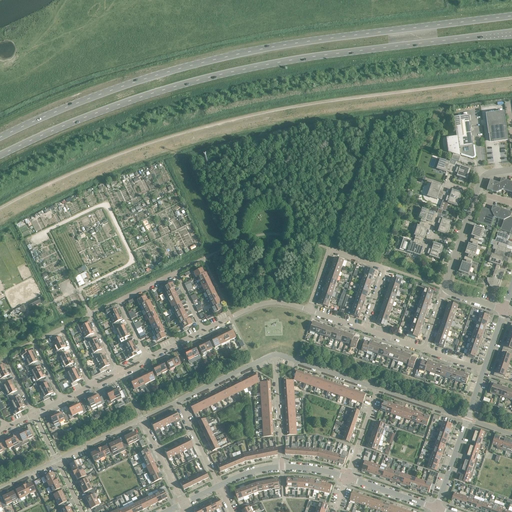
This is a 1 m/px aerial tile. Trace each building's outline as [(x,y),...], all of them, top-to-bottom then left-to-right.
[(504,112),(486,114),(488,135),(489,135),(489,134),(493,133),(493,134),(494,134),(494,138),(499,142),(507,141),(508,141),(504,112)] [(454,118),(457,137),(447,138),(447,139),(448,153),(454,154),(452,159),(458,161),(460,156),(458,155),(457,153),(459,152),(459,153),(472,158),(473,158),(474,157),(474,156),(475,156),(475,155),(474,149),(474,148),(475,148),(474,148),(474,147),(473,146),(470,116),(454,118)] [(447,170),(453,172),(455,165),(449,164),(450,163),(440,160),(437,169),(446,172),(447,170)] [(456,163),(455,165),(453,172),(458,174),(457,176),(467,179),(470,170),(461,167),(461,165),(456,163)] [(487,190),(492,191),(497,193),(503,190),(500,184),(490,180),(487,190)] [(506,180),(500,184),(503,190),(508,192),(511,182),(506,180)] [(437,199),(443,200),(445,194),(440,192),(441,187),(432,184),(427,196),(437,200),(437,199)] [(457,207),(462,194),(452,190),(450,196),(445,194),(443,200),(440,209),(443,210),(445,211),(448,203),(457,207)] [(491,227),(494,217),(491,211),(482,208),(477,222),(491,227)] [(498,208),(491,211),(494,217),(499,219),(502,209),(498,208)] [(422,219),(420,224),(427,226),(428,222),(432,223),(431,224),(434,225),(438,214),(437,213),(435,213),(422,209),(419,218),(422,219)] [(439,209),(437,213),(438,214),(434,225),(440,227),(443,219),(444,216),(441,215),(443,210),(440,209),(439,209)] [(507,211),(502,209),(499,219),(504,221),(510,217),(507,211)] [(511,227),(511,218),(510,217),(504,221),(501,230),(510,233),(511,227)] [(452,222),(443,219),(440,227),(438,232),(448,235),(452,222)] [(427,226),(420,224),(419,227),(418,226),(414,236),(416,236),(415,239),(422,241),(422,238),(424,239),(427,229),(426,229),(427,226)] [(473,236),(471,242),(478,244),(480,238),(481,239),(484,229),(475,226),(471,236),(473,236)] [(492,240),(490,244),(494,246),(493,249),(510,255),(511,250),(510,250),(511,248),(511,247),(511,242),(507,241),(507,240),(508,240),(509,236),(498,232),(497,236),(498,236),(497,238),(495,241),(492,240)] [(400,249),(408,252),(414,254),(414,255),(416,255),(420,256),(421,254),(424,255),(425,253),(427,247),(424,246),(423,247),(420,246),(422,241),(415,239),(414,242),(404,238),(400,249)] [(478,244),(471,242),(470,245),(468,244),(465,254),(467,254),(466,257),(472,259),(473,256),(475,257),(478,247),(477,247),(478,244)] [(432,249),(427,247),(425,253),(430,255),(430,256),(439,260),(444,247),(434,243),(432,249)] [(496,265),(495,269),(498,270),(500,266),(502,267),(503,262),(501,261),(503,257),(487,252),(486,255),(491,256),(489,262),(496,265)] [(334,261),(333,263),(342,266),(344,261),(333,257),(332,260),(334,261)] [(472,259),(466,257),(464,263),(462,262),(459,272),(469,275),(472,265),(470,265),(472,259)] [(342,266),(333,263),(332,266),(331,265),(330,268),(340,271),(342,266)] [(196,278),(197,277),(204,274),(202,268),(193,273),(196,278)] [(340,271),(330,268),(329,270),(330,271),(330,273),(339,276),(340,271)] [(366,269),(364,274),(373,277),(374,275),(376,275),(377,272),(366,269)] [(498,270),(495,269),(492,278),(486,278),(487,278),(487,280),(488,282),(488,284),(490,283),(489,286),(498,289),(504,272),(498,270)] [(205,273),(204,274),(197,277),(200,282),(208,278),(205,273)] [(339,276),(330,273),(329,276),(327,275),(326,278),(337,282),(339,276)] [(373,277),(364,274),(363,279),(373,283),(374,280),(373,279),(373,277)] [(391,280),(391,283),(400,286),(402,281),(391,277),(390,280),(391,280)] [(210,283),(208,278),(200,282),(202,287),(210,283)] [(337,282),(326,278),(325,281),(327,281),(326,284),(335,287),(337,282)] [(373,283),(363,279),(361,284),(370,287),(371,285),(372,285),(373,283)] [(168,285),(166,282),(161,285),(162,288),(164,287),(166,292),(173,289),(175,288),(172,283),(168,285)] [(213,288),(210,283),(202,287),(205,293),(213,288)] [(400,286),(391,283),(390,285),(388,285),(387,287),(398,291),(400,286)] [(335,287),(326,284),(325,286),(324,286),(323,288),(333,292),(335,287)] [(370,287),(361,284),(359,289),(370,293),(371,290),(369,290),(370,287)] [(398,291),(387,287),(386,290),(388,291),(387,293),(396,296),(398,291)] [(215,294),(213,288),(205,293),(207,298),(215,294)] [(333,292),(323,288),(322,291),(323,291),(323,294),(332,297),(333,292)] [(424,288),(423,294),(432,297),(432,294),(434,295),(435,292),(424,288)] [(166,292),(162,294),(165,299),(167,298),(180,292),(179,290),(175,292),(173,289),(166,292)] [(370,293),(359,289),(357,294),(366,297),(367,295),(369,296),(370,293)] [(181,294),(180,292),(167,298),(170,303),(178,299),(177,296),(181,294)] [(396,296),(387,293),(386,296),(385,295),(384,298),(394,301),(396,296)] [(218,299),(215,294),(207,298),(204,299),(207,304),(210,303),(218,299)] [(332,297),(323,294),(322,296),(320,296),(319,298),(330,302),(332,297)] [(366,297),(357,294),(356,299),(366,303),(367,300),(366,300),(366,297)] [(432,297),(423,294),(421,299),(432,303),(432,300),(431,299),(432,297)] [(139,306),(141,305),(148,301),(147,301),(145,296),(137,300),(139,306)] [(330,302),(319,298),(318,301),(320,302),(319,304),(328,307),(330,302)] [(394,301),(384,298),(383,300),(385,301),(384,303),(393,306),(394,301)] [(180,302),(178,299),(170,303),(172,308),(185,302),(184,300),(180,302)] [(221,304),(218,299),(210,303),(212,308),(219,304),(219,305),(221,304)] [(366,303),(356,299),(354,304),(363,308),(364,305),(365,306),(366,303)] [(432,303),(421,299),(419,304),(428,307),(429,305),(431,305),(432,303)] [(29,305),(30,308),(41,303),(40,300),(29,305)] [(149,301),(147,301),(148,301),(141,305),(143,310),(151,306),(149,301)] [(186,304),(185,302),(172,308),(175,314),(183,309),(182,306),(186,304)] [(446,305),(446,307),(456,311),(458,306),(449,302),(448,305),(446,305)] [(393,306),(384,303),(383,306),(381,305),(380,308),(391,311),(393,306)] [(212,308),(211,308),(213,314),(222,310),(219,305),(219,304),(212,308)] [(363,308),(354,304),(352,310),(363,313),(364,311),(362,310),(363,308)] [(428,307),(419,304),(417,309),(428,313),(429,310),(427,310),(428,307)] [(154,311),(151,306),(143,310),(146,315),(154,311)] [(456,311),(446,307),(445,310),(446,311),(445,313),(454,316),(456,311)] [(391,311),(380,308),(379,311),(381,311),(380,314),(389,317),(391,311)] [(112,311),(111,309),(105,311),(107,314),(108,313),(111,319),(119,314),(118,312),(117,309),(112,311)] [(185,312),(183,309),(175,314),(177,319),(190,312),(189,310),(185,312)] [(428,313),(417,309),(416,314),(425,317),(426,315),(427,315),(428,313)] [(363,313),(352,310),(350,315),(359,318),(360,315),(362,316),(363,313)] [(156,316),(154,311),(146,315),(148,320),(156,316)] [(191,314),(190,312),(177,319),(180,324),(181,323),(188,320),(188,319),(187,317),(191,314)] [(454,316),(445,313),(445,315),(443,315),(442,318),(453,321),(454,316)] [(480,313),(478,319),(489,322),(490,320),(488,319),(489,316),(480,313)] [(120,317),(119,314),(111,319),(113,324),(112,324),(113,327),(119,324),(117,322),(122,319),(121,316),(120,317)] [(389,317),(380,314),(379,316),(378,315),(377,318),(388,322),(389,317)] [(425,317),(416,314),(414,319),(425,323),(425,320),(424,320),(425,317)] [(159,321),(156,316),(148,320),(151,325),(159,321)] [(388,322),(377,318),(376,321),(378,321),(377,324),(386,327),(388,322)] [(453,321),(442,318),(441,320),(443,321),(442,323),(451,326),(453,321)] [(189,319),(188,319),(188,320),(181,323),(184,328),(182,329),(184,332),(189,329),(188,326),(192,324),(189,319)] [(425,323),(414,319),(412,324),(421,328),(422,325),(424,326),(425,323)] [(489,322),(478,319),(477,324),(486,327),(487,324),(488,325),(489,322)] [(161,326),(159,321),(151,325),(153,330),(161,326)] [(77,325),(78,328),(81,333),(82,332),(91,328),(90,326),(89,323),(84,325),(82,322),(77,325)] [(310,331),(315,333),(319,322),(316,322),(316,323),(313,322),(310,331)] [(321,323),(319,322),(315,333),(320,335),(323,326),(321,325),(321,323)] [(451,326),(442,323),(441,326),(439,325),(439,328),(449,331),(451,326)] [(120,327),(119,324),(113,327),(114,330),(116,329),(118,334),(127,330),(126,328),(125,325),(120,327)] [(421,328),(412,324),(410,330),(421,333),(422,331),(420,330),(421,328)] [(486,327),(477,324),(475,329),(486,332),(486,330),(485,329),(486,327)] [(234,331),(231,325),(228,327),(230,330),(226,332),(230,340),(235,338),(232,331),(234,331)] [(326,327),(323,326),(320,335),(325,337),(329,326),(326,325),(326,327)] [(164,332),(161,326),(153,330),(156,335),(156,336),(163,332),(164,332)] [(332,327),(329,326),(325,337),(331,338),(334,329),(331,328),(332,327)] [(92,331),(91,328),(82,332),(85,337),(83,338),(85,341),(90,338),(89,336),(94,333),(93,330),(92,331)] [(336,330),(334,329),(331,338),(336,340),(339,329),(337,328),(336,330)] [(449,331),(439,328),(438,330),(439,331),(438,333),(447,336),(449,331)] [(342,330),(339,329),(336,340),(341,342),(344,333),(341,332),(342,330)] [(486,332),(475,329),(473,334),(482,337),(483,335),(485,335),(486,332)] [(128,333),(127,330),(118,334),(121,339),(119,340),(121,343),(126,340),(125,338),(130,335),(129,332),(128,333)] [(421,333),(410,330),(409,335),(418,338),(419,335),(420,336),(421,333)] [(156,336),(156,335),(154,336),(157,342),(165,337),(163,332),(156,336)] [(230,340),(226,332),(222,334),(223,336),(222,336),(225,343),(230,340)] [(346,334),(344,333),(341,342),(346,344),(349,333),(347,332),(346,334)] [(352,334),(349,333),(346,344),(351,345),(353,338),(354,338),(354,336),(352,335),(352,334)] [(447,336),(438,333),(438,336),(436,335),(435,338),(446,342),(447,336)] [(482,337),(473,334),(471,339),(482,343),(483,340),(481,339),(482,337)] [(210,335),(208,337),(213,347),(214,346),(215,348),(220,345),(216,337),(212,339),(210,335)] [(220,335),(216,337),(220,345),(225,343),(222,336),(221,337),(220,335)] [(52,341),(54,346),(63,342),(61,340),(62,339),(61,336),(55,339),(54,336),(49,339),(50,342),(52,341)] [(213,347),(208,337),(205,338),(206,341),(202,343),(207,352),(212,349),(211,348),(213,347)] [(356,339),(354,338),(353,338),(351,345),(350,347),(356,349),(359,338),(356,337),(356,339)] [(92,341),(90,338),(85,341),(86,344),(88,343),(90,348),(99,344),(97,342),(98,341),(97,338),(92,341)] [(446,342),(435,338),(434,341),(436,341),(435,344),(444,347),(446,342)] [(482,343),(471,339),(470,344),(479,347),(480,345),(481,345),(482,343)] [(128,343),(126,340),(121,343),(122,346),(124,345),(126,350),(135,346),(134,344),(134,343),(133,341),(128,343)] [(368,341),(365,340),(361,351),(367,353),(368,351),(367,351),(370,343),(367,343),(368,341)] [(370,342),(370,343),(367,351),(368,351),(372,353),(376,342),(373,341),(373,343),(370,342)] [(64,344),(63,342),(54,346),(56,351),(55,352),(56,355),(62,352),(64,351),(63,348),(66,347),(64,344)] [(197,342),(194,343),(197,349),(198,348),(201,354),(207,352),(202,343),(199,345),(197,342)] [(379,343),(376,342),(372,353),(378,354),(381,345),(378,345),(379,343)] [(511,343),(507,342),(506,345),(504,344),(502,349),(511,352),(511,351),(511,343)] [(197,349),(194,343),(192,344),(193,348),(189,350),(194,358),(199,356),(196,349),(197,349)] [(100,346),(99,344),(90,348),(93,353),(91,354),(92,357),(98,354),(97,352),(102,349),(100,346)] [(479,347),(470,344),(468,349),(479,353),(480,350),(478,350),(479,347)] [(383,346),(381,345),(378,354),(383,356),(386,346),(384,345),(383,346)] [(136,348),(135,346),(126,350),(129,355),(124,357),(126,360),(136,355),(135,353),(138,351),(136,348)] [(389,346),(386,346),(383,356),(388,358),(391,349),(388,348),(389,346)] [(184,348),(181,350),(184,355),(185,354),(188,361),(194,358),(189,350),(185,351),(184,348)] [(393,350),(391,349),(388,358),(393,360),(397,349),(394,348),(393,350)] [(28,349),(26,350),(20,353),(22,356),(23,355),(26,360),(34,356),(33,353),(34,353),(32,350),(29,352),(28,349)] [(399,350),(397,349),(393,360),(398,361),(401,352),(399,352),(399,350)] [(479,353),(468,349),(466,355),(468,355),(468,357),(474,359),(474,357),(475,358),(476,355),(478,355),(479,353)] [(511,352),(502,349),(501,354),(502,355),(501,358),(510,361),(511,355),(511,352)] [(63,355),(62,352),(56,355),(58,358),(59,357),(62,362),(70,358),(69,356),(70,355),(68,352),(63,355)] [(178,358),(176,352),(173,354),(175,357),(171,359),(175,367),(180,365),(177,358),(178,358)] [(404,353),(401,352),(398,361),(403,363),(407,353),(404,352),(404,353)] [(410,353),(407,353),(403,363),(408,365),(411,357),(411,358),(412,356),(409,355),(410,353)] [(99,357),(98,354),(92,357),(94,360),(95,359),(98,364),(106,360),(105,358),(106,357),(104,354),(99,357)] [(35,358),(34,356),(26,360),(28,365),(25,367),(26,370),(34,366),(32,363),(37,361),(36,358),(35,358)] [(165,357),(163,359),(165,364),(167,363),(170,370),(175,367),(171,359),(167,361),(165,357)] [(413,358),(411,358),(411,357),(408,365),(408,366),(413,368),(417,358),(414,357),(413,358)] [(72,360),(70,358),(62,362),(64,367),(63,368),(64,371),(70,368),(68,365),(74,363),(72,360)] [(510,361),(501,358),(500,363),(511,367),(511,366),(511,365),(509,364),(510,361)] [(165,364),(163,359),(160,360),(161,363),(157,365),(162,374),(167,371),(164,365),(165,364)] [(108,362),(106,360),(98,364),(100,369),(99,370),(100,373),(106,370),(105,367),(110,365),(108,362)] [(425,361),(423,360),(419,370),(425,372),(425,371),(427,363),(425,362),(425,361)] [(428,361),(427,363),(425,371),(430,372),(434,362),(431,361),(430,362),(428,361)] [(436,363),(434,362),(430,372),(435,374),(438,365),(436,364),(436,363)] [(511,367),(500,363),(498,368),(507,371),(508,368),(511,369),(511,367)] [(149,365),(150,367),(152,371),(153,370),(156,376),(162,374),(157,365),(154,367),(152,364),(149,365)] [(441,366),(438,365),(435,374),(440,376),(444,365),(441,364),(441,366)] [(446,366),(444,365),(440,376),(445,378),(448,368),(446,368),(446,366)] [(35,369),(34,366),(26,370),(28,373),(31,371),(33,376),(42,372),(41,369),(40,366),(35,369)] [(150,367),(148,368),(149,372),(145,374),(149,382),(155,380),(152,373),(153,373),(152,371),(150,367)] [(71,371),(70,368),(64,371),(66,374),(67,373),(70,378),(78,374),(77,371),(78,371),(76,368),(71,371)] [(451,369),(448,368),(445,378),(450,379),(454,369),(451,368),(451,369)] [(507,371),(498,368),(497,371),(495,370),(493,376),(503,379),(504,376),(505,376),(507,371)] [(457,370),(454,369),(450,379),(456,381),(459,372),(456,371),(457,370)] [(7,372),(6,370),(0,372),(0,382),(5,380),(4,377),(9,375),(8,372),(7,372)] [(296,373),(294,380),(295,382),(296,381),(300,382),(303,372),(295,370),(294,373),(296,373)] [(461,373),(459,372),(456,381),(461,383),(464,372),(462,371),(461,373)] [(43,374),(42,372),(33,376),(36,381),(35,382),(36,385),(41,382),(40,379),(45,377),(44,374),(43,374)] [(256,372),(249,376),(253,385),(257,383),(258,384),(259,382),(256,376),(258,375),(256,372)] [(309,374),(303,372),(300,382),(304,384),(304,386),(306,386),(306,384),(305,384),(309,374)] [(467,373),(464,372),(461,383),(466,385),(469,376),(466,375),(467,373)] [(79,376),(78,374),(70,378),(72,383),(71,384),(72,387),(78,384),(76,381),(81,379),(80,376),(79,376)] [(149,382),(145,374),(141,376),(142,378),(141,378),(144,385),(149,382)] [(314,376),(309,374),(305,384),(306,384),(311,386),(314,376)] [(253,385),(249,376),(244,379),(248,388),(247,388),(248,390),(250,389),(249,387),(253,385)] [(320,378),(314,376),(311,386),(316,387),(315,389),(317,390),(318,388),(317,388),(320,378)] [(130,377),(127,379),(129,384),(131,383),(134,390),(139,387),(135,379),(131,380),(130,377)] [(139,377),(135,379),(139,387),(144,385),(141,378),(140,379),(139,377)] [(326,380),(320,378),(317,388),(318,388),(322,390),(326,380)] [(248,388),(244,379),(238,381),(243,390),(247,388),(248,388)] [(283,379),(284,387),(294,387),(294,383),(295,382),(294,380),(287,381),(286,379),(283,379)] [(7,383),(5,380),(0,382),(1,386),(3,385),(5,390),(14,386),(13,383),(12,380),(7,383)] [(266,382),(259,382),(258,384),(260,385),(260,389),(270,388),(270,380),(266,380),(266,382)] [(331,382),(326,380),(322,390),(327,391),(326,393),(328,394),(329,392),(328,392),(331,382)] [(243,390),(238,381),(233,384),(237,393),(236,393),(237,395),(239,394),(238,392),(243,390)] [(43,385),(41,382),(36,385),(37,388),(39,387),(41,392),(50,388),(49,385),(48,382),(43,385)] [(337,384),(331,382),(328,392),(329,392),(334,394),(337,384)] [(488,391),(491,392),(490,393),(496,395),(499,386),(496,385),(496,383),(494,382),(491,382),(490,386),(488,391)] [(237,393),(233,384),(227,386),(232,396),(236,393),(237,393)] [(343,386),(337,384),(334,394),(338,395),(338,397),(340,398),(341,396),(340,396),(343,386)] [(502,387),(499,386),(496,395),(501,396),(504,386),(502,385),(502,387)] [(15,388),(14,386),(5,390),(8,395),(6,396),(8,399),(13,396),(12,393),(17,391),(16,388),(15,388)] [(232,396),(227,386),(222,389),(226,398),(225,399),(226,401),(228,400),(227,398),(232,396)] [(349,388),(343,386),(340,396),(341,396),(345,398),(349,388)] [(507,387),(504,386),(501,396),(506,398),(509,389),(506,388),(507,387)] [(51,390),(50,388),(41,392),(44,397),(42,398),(44,401),(49,398),(48,395),(53,393),(52,390),(51,390)] [(115,388),(111,390),(116,399),(121,397),(122,399),(125,397),(121,391),(119,392),(118,390),(116,391),(115,388)] [(354,390),(349,388),(345,398),(350,399),(349,401),(351,402),(352,400),(351,400),(354,390)] [(226,398),(222,389),(217,392),(221,401),(225,399),(226,398)] [(116,399),(111,390),(107,392),(108,395),(107,395),(108,397),(105,399),(109,405),(111,404),(110,402),(116,399)] [(360,392),(354,390),(351,400),(352,400),(357,401),(360,392)] [(221,401),(217,392),(211,394),(216,403),(215,404),(216,406),(218,405),(217,403),(221,401)] [(366,394),(360,392),(357,401),(363,403),(366,394)] [(95,394),(91,396),(97,407),(105,403),(101,397),(99,398),(98,396),(96,396),(95,394)] [(216,403),(211,394),(206,397),(210,406),(215,404),(216,403)] [(15,398),(13,396),(8,399),(9,401),(11,401),(13,406),(22,402),(20,399),(21,399),(20,396),(15,398)] [(97,407),(91,396),(87,398),(88,400),(87,401),(88,403),(85,404),(89,411),(97,407)] [(210,406),(206,397),(200,400),(205,409),(204,409),(205,411),(207,410),(206,408),(210,406)] [(205,409),(200,400),(195,402),(199,411),(204,409),(205,409)] [(380,411),(386,412),(389,402),(387,401),(386,402),(383,402),(380,411)] [(23,404),(22,402),(13,406),(15,411),(13,412),(14,414),(13,414),(14,415),(23,411),(22,408),(25,407),(23,404)] [(199,411),(195,402),(189,405),(194,414),(199,411)] [(392,403),(389,402),(386,412),(391,414),(394,405),(391,404),(392,403)] [(77,403),(73,405),(77,414),(82,411),(83,413),(86,412),(83,405),(80,407),(79,405),(78,405),(77,403)] [(396,406),(394,405),(391,414),(396,416),(400,405),(397,404),(396,406)] [(77,414),(73,405),(69,407),(70,409),(69,410),(70,412),(67,413),(70,420),(73,418),(72,416),(77,414)] [(402,406),(400,405),(396,416),(401,418),(404,409),(402,408),(402,406)] [(407,409),(404,409),(401,418),(406,419),(410,409),(407,408),(407,409)] [(412,410),(410,409),(406,419),(411,421),(414,412),(412,411),(412,410)] [(417,413),(414,412),(411,421),(416,423),(420,412),(417,411),(417,413)] [(59,412),(55,414),(59,423),(64,420),(65,422),(68,421),(65,414),(62,416),(61,414),(60,414),(59,412)] [(179,419),(176,412),(171,414),(174,422),(173,422),(174,424),(177,423),(175,421),(179,419)] [(423,413),(420,412),(416,423),(421,425),(425,416),(422,415),(423,413)] [(59,423),(55,414),(51,416),(52,418),(50,419),(52,421),(49,422),(52,429),(55,427),(54,425),(59,423)] [(174,422),(171,414),(166,417),(169,424),(173,422),(174,422)] [(427,416),(425,416),(421,425),(427,426),(430,416),(428,415),(427,416)] [(169,424),(166,417),(161,419),(164,426),(163,427),(164,429),(167,428),(166,426),(169,424)] [(207,422),(205,418),(198,422),(200,427),(207,423),(208,425),(210,424),(209,421),(207,422)] [(164,426),(161,419),(156,421),(160,429),(163,427),(164,426)] [(160,429),(156,421),(151,424),(155,431),(160,429)] [(376,425),(375,427),(384,430),(386,425),(375,421),(374,424),(376,425)] [(443,422),(441,427),(452,431),(453,428),(451,428),(452,425),(443,422)] [(207,423),(200,427),(203,432),(210,428),(208,425),(207,423)] [(35,436),(29,425),(26,426),(28,429),(27,430),(27,429),(23,431),(28,440),(35,436)] [(384,430),(375,427),(374,430),(372,429),(371,432),(382,435),(384,430)] [(452,431),(441,427),(440,432),(449,435),(449,433),(451,433),(452,431)] [(212,432),(210,428),(203,432),(205,437),(212,433),(213,434),(215,433),(214,431),(212,432)] [(18,430),(15,432),(22,446),(29,442),(28,440),(23,431),(20,433),(19,434),(18,430)] [(480,430),(480,431),(479,433),(475,432),(474,436),(482,439),(484,435),(486,435),(487,435),(487,433),(480,430)] [(22,446),(15,432),(12,433),(14,436),(13,437),(12,436),(9,438),(13,447),(14,449),(22,446)] [(135,432),(129,435),(133,443),(138,440),(139,441),(142,440),(139,434),(136,436),(135,432)] [(382,435),(371,432),(370,435),(372,435),(371,437),(380,441),(382,435)] [(449,435),(440,432),(438,437),(448,441),(449,438),(448,438),(449,435)] [(212,433),(205,437),(207,441),(215,438),(213,434),(212,433)] [(133,443),(129,435),(124,437),(126,441),(123,442),(126,448),(129,446),(128,445),(133,443)] [(343,435),(343,436),(341,440),(349,443),(351,437),(343,435)] [(482,439),(474,436),(472,441),(476,443),(475,445),(482,447),(483,446),(482,445),(481,444),(482,439)] [(497,449),(499,449),(501,442),(499,441),(500,437),(495,436),(492,444),(497,446),(496,448),(497,449)] [(3,437),(0,439),(6,450),(13,447),(9,438),(5,440),(6,440),(5,441),(3,437)] [(380,441),(371,437),(370,440),(369,439),(368,442),(379,446),(380,441)] [(448,441),(438,437),(436,443),(445,446),(446,443),(448,444),(448,441)] [(216,442),(215,438),(207,441),(210,446),(217,443),(218,444),(220,443),(219,440),(216,442)] [(193,447),(189,439),(184,442),(188,449),(186,450),(188,452),(190,451),(189,449),(193,447)] [(505,439),(503,442),(501,442),(499,449),(500,450),(501,449),(502,450),(506,452),(507,449),(510,441),(505,439)] [(119,440),(114,442),(119,453),(126,450),(125,448),(126,448),(123,442),(121,443),(119,440)] [(119,453),(114,442),(108,445),(110,448),(108,450),(110,455),(111,457),(119,453)] [(188,449),(184,442),(179,444),(183,452),(186,450),(188,449)] [(379,446),(368,442),(367,445),(369,445),(368,448),(377,451),(379,446)] [(217,443),(210,446),(212,451),(219,448),(218,444),(217,443)] [(445,446),(436,443),(434,448),(445,451),(446,449),(444,448),(445,446)] [(183,452),(179,444),(174,447),(178,454),(177,455),(178,457),(180,456),(179,453),(183,452)] [(482,447),(475,445),(474,447),(470,446),(469,451),(477,454),(479,449),(481,450),(482,449),(482,447)] [(106,446),(101,449),(105,457),(104,457),(105,458),(110,455),(108,450),(106,446)] [(178,454),(174,447),(170,449),(173,456),(177,455),(178,454)] [(95,451),(99,459),(100,459),(104,457),(105,457),(101,449),(101,448),(95,451)] [(445,451),(434,448),(433,453),(442,456),(442,453),(444,454),(445,451)] [(150,454),(147,449),(136,454),(139,459),(150,454)] [(173,456),(170,449),(165,452),(168,459),(173,456)] [(95,451),(90,454),(94,463),(100,460),(100,459),(99,459),(95,451)] [(477,454),(469,451),(467,456),(471,457),(470,459),(477,462),(478,460),(477,459),(476,459),(477,454)] [(442,456),(433,453),(431,458),(441,462),(442,459),(441,458),(442,456)] [(152,459),(150,454),(139,459),(142,464),(144,463),(152,459)] [(245,462),(243,454),(237,456),(240,464),(245,462)] [(233,458),(232,455),(230,457),(231,459),(227,460),(230,468),(235,466),(232,458),(233,458)] [(240,464),(237,456),(233,458),(232,458),(235,466),(240,464)] [(441,462),(431,458),(429,463),(438,466),(439,464),(441,464),(441,462)] [(154,464),(152,459),(144,463),(146,468),(154,464)] [(477,462),(470,459),(469,462),(465,460),(464,465),(475,469),(477,462)] [(69,464),(72,469),(72,470),(80,466),(81,466),(78,460),(69,464)] [(223,462),(222,460),(220,461),(221,463),(217,465),(220,472),(225,470),(222,462),(223,462)] [(230,468),(227,460),(223,462),(222,462),(225,470),(230,468)] [(370,463),(363,460),(361,465),(363,466),(361,472),(364,473),(365,471),(367,472),(370,463)] [(375,465),(370,463),(367,472),(370,473),(369,475),(372,475),(375,465)] [(438,466),(429,463),(427,468),(438,472),(439,469),(437,469),(438,466)] [(157,469),(154,464),(146,468),(149,473),(157,469)] [(381,467),(375,465),(372,475),(374,476),(375,475),(377,476),(381,467)] [(475,469),(464,465),(462,470),(466,472),(465,474),(472,476),(475,469)] [(72,470),(72,469),(71,470),(74,475),(83,471),(82,471),(80,466),(72,470)] [(386,468),(381,467),(377,476),(380,476),(379,478),(382,479),(386,468)] [(391,470),(386,468),(382,479),(385,480),(385,478),(388,479),(391,470)] [(159,474),(157,469),(149,473),(146,474),(149,479),(159,474)] [(83,470),(82,471),(83,471),(74,475),(77,480),(81,478),(86,476),(83,470)] [(201,472),(200,470),(197,471),(198,474),(199,473),(203,480),(208,478),(204,471),(201,472)] [(396,472),(391,470),(388,479),(390,480),(390,482),(392,482),(396,472)] [(401,474),(396,472),(392,482),(395,483),(395,482),(398,483),(401,474)] [(46,483),(47,482),(55,478),(52,473),(43,477),(46,483)] [(199,473),(198,474),(195,475),(198,483),(203,480),(199,473)] [(162,479),(159,474),(149,479),(151,484),(162,479)] [(406,475),(401,474),(398,483),(400,483),(400,485),(403,486),(406,475)] [(472,476),(465,474),(464,476),(460,475),(459,480),(467,483),(469,478),(471,479),(472,478),(472,476)] [(86,475),(86,476),(81,478),(82,481),(78,483),(81,488),(89,484),(87,479),(88,478),(86,475)] [(191,477),(190,475),(187,476),(188,478),(190,478),(193,485),(198,483),(195,475),(191,477)] [(411,477),(406,475),(403,486),(405,487),(406,485),(408,486),(411,477)] [(416,479),(411,477),(408,486),(411,487),(410,489),(413,489),(416,479)] [(55,478),(47,482),(49,487),(57,483),(58,483),(55,478)] [(190,478),(188,478),(185,480),(188,487),(193,485),(190,478)] [(422,481),(416,479),(413,489),(415,490),(416,489),(418,490),(422,481)] [(188,487),(185,480),(180,483),(183,490),(188,487)] [(427,482),(422,481),(418,490),(421,490),(420,492),(423,493),(427,482)] [(432,484),(427,482),(423,493),(426,494),(426,492),(429,493),(432,484)] [(31,483),(26,485),(30,494),(29,494),(30,494),(35,492),(31,483)] [(49,487),(48,487),(51,493),(56,490),(60,489),(58,483),(57,483),(49,487)] [(258,492),(256,483),(250,486),(253,494),(258,492)] [(92,489),(89,484),(81,488),(83,493),(87,492),(88,494),(94,491),(93,488),(92,489)] [(332,485),(326,484),(324,493),(329,494),(329,496),(331,496),(332,491),(331,491),(332,485)] [(20,488),(21,488),(25,496),(29,494),(30,494),(26,485),(20,488)] [(253,494),(250,486),(245,488),(248,496),(253,494)] [(21,488),(20,488),(15,491),(17,494),(20,499),(25,497),(25,496),(21,488)] [(163,490),(158,492),(162,500),(167,498),(165,495),(168,493),(165,488),(162,489),(163,490)] [(248,496),(245,488),(240,490),(243,498),(248,496)] [(51,493),(50,493),(52,496),(53,495),(56,500),(64,496),(61,491),(58,493),(56,490),(51,493)] [(243,498),(240,490),(235,492),(238,500),(243,498)] [(17,494),(15,491),(7,494),(12,503),(13,505),(18,503),(17,501),(20,500),(20,499),(17,494)] [(95,494),(94,491),(88,494),(89,496),(86,498),(88,504),(97,500),(94,494),(95,494)] [(162,500),(158,492),(153,495),(157,503),(162,500)] [(350,501),(355,503),(358,494),(352,492),(350,501)] [(12,503),(7,494),(2,497),(4,501),(1,502),(4,508),(7,506),(7,505),(12,503)] [(363,496),(358,494),(355,503),(361,504),(363,496)] [(157,503),(153,495),(148,497),(152,505),(157,503)] [(470,495),(469,497),(466,506),(471,508),(474,499),(475,496),(470,495)] [(66,502),(64,496),(56,500),(58,505),(57,506),(58,509),(64,506),(63,503),(66,502)] [(369,498),(363,496),(361,504),(366,506),(369,498)] [(152,505),(148,497),(144,500),(147,508),(152,505)] [(374,500),(369,498),(366,506),(371,508),(374,500)] [(133,502),(134,504),(137,511),(138,511),(143,510),(139,502),(137,499),(133,502)] [(222,507),(219,499),(213,502),(217,509),(216,510),(216,511),(219,511),(218,509),(222,507)] [(99,505),(97,500),(88,504),(91,509),(95,507),(96,510),(99,508),(102,507),(101,506),(100,504),(99,505)] [(147,508),(144,500),(139,502),(143,510),(147,508)] [(380,502),(374,500),(371,508),(377,510),(380,502)] [(217,509),(213,502),(209,504),(212,511),(216,510),(217,509)] [(385,504),(380,502),(377,510),(382,511),(385,504)] [(489,502),(488,504),(485,511),(491,511),(494,503),(489,502)] [(327,506),(319,503),(317,508),(326,511),(327,506)]
